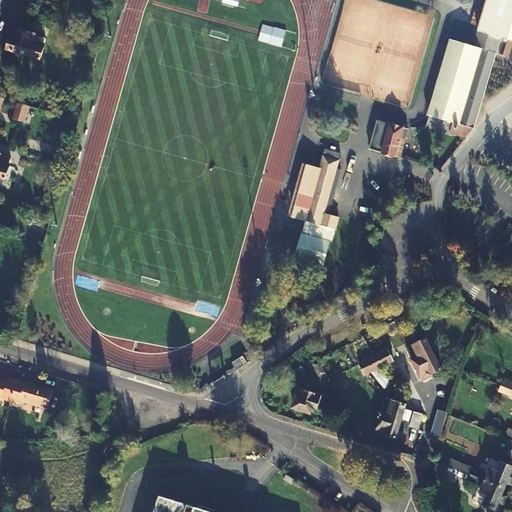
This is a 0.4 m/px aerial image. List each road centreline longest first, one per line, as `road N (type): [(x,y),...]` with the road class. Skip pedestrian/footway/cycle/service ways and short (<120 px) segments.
road 1 (unclassified): [(436,268),(264,357),(228,414)]
road 2 (residential): [(228,414),(0,345)]
road 3 (unknown): [(287,431),(258,466),(137,481),(129,511)]
road 4 (residential): [(397,511),(406,483),(401,467),(287,431)]
road 5 (residential): [(287,431),(311,457),(395,511)]
